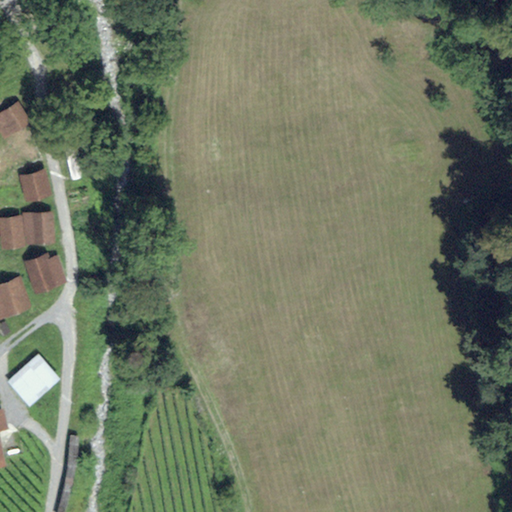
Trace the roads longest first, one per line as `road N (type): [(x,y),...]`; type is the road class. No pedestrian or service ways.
road 1 (track): [(248,511),(175,317),(167,139),(179,0)]
road 2 (track): [(67,307),(72,274),(39,65),(9,0)]
road 3 (residential): [(0,352),(48,312),(67,307),(62,460),(51,511)]
